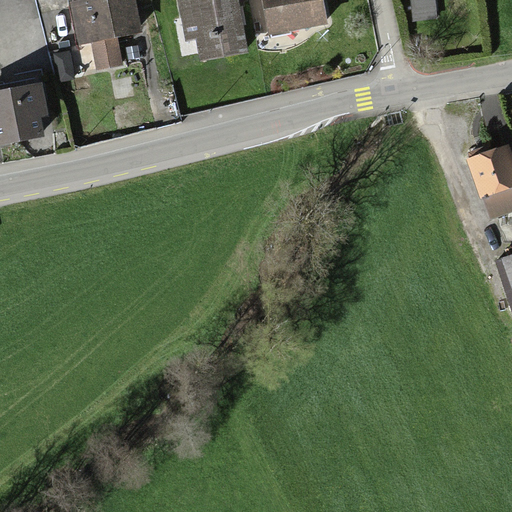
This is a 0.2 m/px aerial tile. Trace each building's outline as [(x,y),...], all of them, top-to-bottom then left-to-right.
[(138,0),(74,0),(81,34),(143,24),(138,0)] [(241,0),(183,0),(189,33),(200,31),(204,56),(249,49),(241,0)] [(326,0),(269,0),(273,26),(329,17),(326,0)] [(46,79),(0,86),(0,137),(40,131),(37,111),(51,108),(46,79)] [(492,217),(511,210),(511,175),(505,152),(474,162),(492,217)] [(511,250),(497,256),(511,297),(511,250)]
